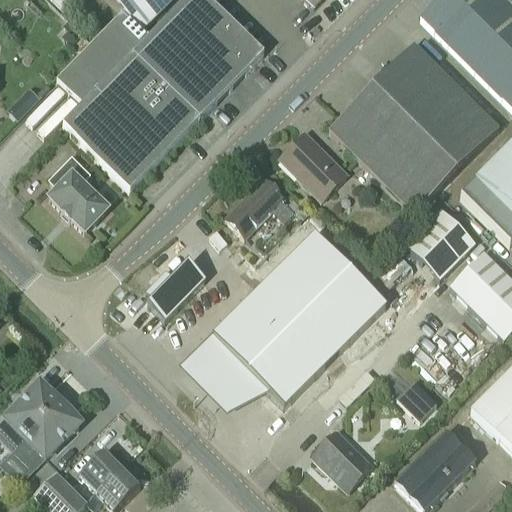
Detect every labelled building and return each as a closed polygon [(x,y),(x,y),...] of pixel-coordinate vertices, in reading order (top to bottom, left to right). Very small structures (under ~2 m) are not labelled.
[(129,198),(262,61),(199,0),(190,0),(147,45),(140,38),(122,20),(55,89),(80,114),(61,133),(129,198)] [(102,0),(122,20),(140,38),(177,0),(102,0)] [(299,0),(307,8),(312,13),(324,0),(299,0)] [(511,0),(443,0),(419,24),(511,116),(511,0)] [(411,222),(498,135),(414,51),(327,138),(411,222)] [(35,100),(40,104),(50,94),(45,89),(35,100)] [(346,182),(327,162),(304,140),(279,166),(320,208),(346,182)] [(511,149),(459,203),(508,252),(511,247),(511,149)] [(83,239),(106,215),(79,190),(88,181),(70,164),(48,187),(56,195),(48,204),(61,218),(60,219),(69,227),(69,226),(83,239)] [(262,185),(223,225),(244,245),(271,218),(283,230),(293,220),(294,219),(286,211),(282,207),(283,205),(262,185)] [(312,222),(301,210),(295,203),(293,204),(286,211),(294,219),(293,220),(299,226),(300,225),(304,229),(312,222)] [(441,218),(404,257),(436,288),(475,250),(441,218)] [(212,343),(269,400),(282,414),(385,313),(314,241),(212,343)] [(511,289),(482,260),(448,294),(503,348),(511,338),(511,289)] [(172,285),(165,277),(144,299),(152,306),(146,312),(164,328),(204,287),(187,270),(172,285)] [(511,371),(467,416),(511,461),(511,371)] [(413,388),(396,405),(419,428),(436,411),(413,388)] [(1,429),(0,429),(0,438),(3,441),(15,454),(16,454),(24,445),(61,408),(49,396),(45,398),(39,391),(1,429)] [(16,454),(0,469),(0,473),(18,491),(41,468),(78,431),(71,424),(73,420),(61,408),(24,445),(16,454)] [(444,439),(393,490),(414,511),(431,511),(474,469),(444,439)] [(347,498),(370,474),(336,441),(330,447),(325,447),(318,454),(318,459),(313,464),(347,498)] [(40,511),(83,511),(120,475),(103,457),(78,482),(82,488),(72,497),(55,478),(30,501),(40,511)] [(122,510),(131,502),(140,493),(122,475),(86,511),(87,511),(99,511),(102,509),(105,511),(119,511),(122,510)] [(492,511),(508,496),(498,486),(472,511),(492,511)]
